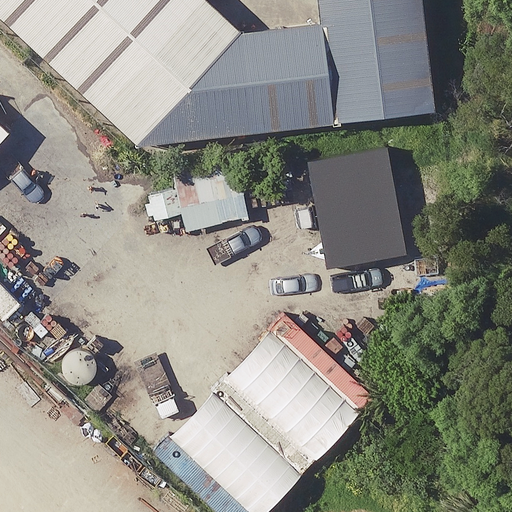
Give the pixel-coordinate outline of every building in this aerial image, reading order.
[(193,59),(128,0),(0,0),(0,99),(84,176),(89,170),(193,59)] [(353,0),(261,0),(267,51),(278,147),(370,137),(353,0)] [(89,170),(278,147),(267,51),(193,59),(89,170)] [(214,166),(177,172),(185,231),(222,225),(214,166)] [(86,302),(0,220),(0,302),(45,345),(86,302)]
